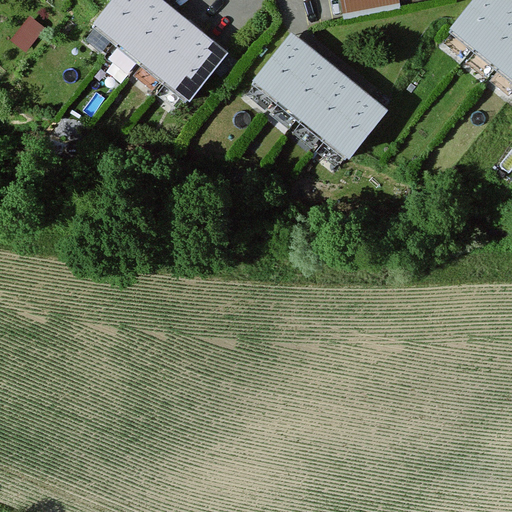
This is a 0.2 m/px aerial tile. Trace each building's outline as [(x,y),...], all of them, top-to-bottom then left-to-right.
[(149,0),(111,0),(91,27),(113,45),(149,0)] [(177,11),(162,0),(149,0),(113,45),(136,63),(177,11)] [(398,0),(340,0),(344,17),(400,6),(398,0)] [(511,1),(510,0),(474,0),(447,34),(471,53),(511,1)] [(511,50),(511,1),(471,53),(495,72),(511,50)] [(200,30),(177,11),(136,63),(159,81),(200,30)] [(224,48),(200,30),(159,81),(183,99),(224,48)] [(316,51),(292,33),(251,84),(275,103),(316,51)] [(511,50),(495,72),(511,85),(511,50)] [(340,70),(316,51),(275,103),(299,122),(340,70)] [(364,89),(340,70),(299,122),(323,141),(364,89)] [(387,107),(364,89),(323,141),(346,159),(387,107)]
